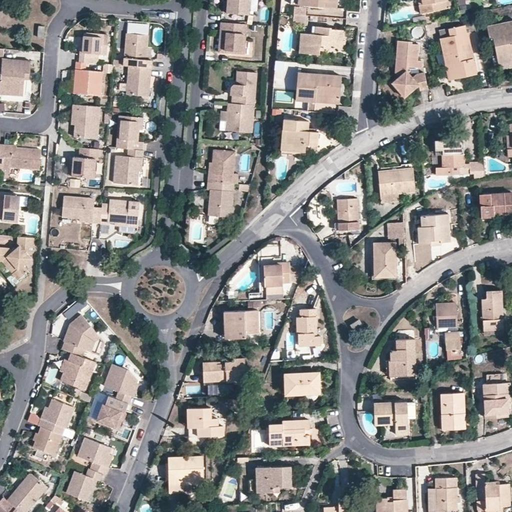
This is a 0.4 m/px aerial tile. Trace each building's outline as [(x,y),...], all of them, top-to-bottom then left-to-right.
[(224,7),(224,13),(250,16),(251,13),(252,0),(229,0),(229,2),(229,6),(224,7)] [(290,0),(290,7),(333,11),(333,0),(290,0)] [(444,11),(441,0),(423,0),(425,7),(419,8),(421,15),(444,11)] [(293,14),(293,22),(305,23),(305,16),(293,14)] [(488,36),(492,35),(498,62),(509,59),(510,65),(511,64),(511,19),(485,24),(488,36)] [(224,53),(245,55),(248,26),(221,23),(221,31),(226,32),(224,53)] [(447,33),(440,34),(445,62),(450,62),(453,77),(472,74),(465,30),(462,31),(461,26),(446,28),(447,33)] [(294,56),(315,58),(316,50),(332,52),(333,42),(337,42),(338,32),(311,29),(310,36),(297,35),(294,56)] [(89,33),(87,34),(85,50),(80,53),(79,62),(88,63),(98,64),(99,54),(109,54),(110,35),(89,33)] [(150,35),(128,33),(125,66),(130,66),(153,68),(153,58),(151,58),(148,57),(150,35)] [(411,41),(400,39),(394,72),(398,78),(392,82),(399,93),(404,90),(407,94),(418,87),(420,91),(426,88),(423,74),(418,73),(411,77),(407,71),(407,65),(408,59),(416,59),(418,44),(410,43),(411,41)] [(2,58),(2,72),(0,71),(0,88),(0,90),(0,95),(3,95),(23,97),(24,80),(25,73),(31,74),(32,61),(2,58)] [(408,59),(407,65),(420,67),(421,61),(416,59),(408,59)] [(153,68),(130,66),(128,94),(150,96),(151,87),(146,87),(147,74),(152,76),(153,68)] [(75,77),(80,78),(78,94),(101,96),(103,71),(87,70),(76,69),(75,77)] [(232,104),(253,106),(256,75),(238,73),(237,81),(236,86),(231,85),(230,96),(232,96),(232,104)] [(334,99),(337,78),(294,74),(291,100),(311,103),(312,96),(334,99)] [(407,94),(404,90),(399,93),(402,98),(407,94)] [(312,96),(311,103),(333,105),(334,99),(312,96)] [(225,130),(250,133),(253,106),(232,104),(229,103),(227,112),(226,122),(225,130)] [(72,115),(77,116),(76,129),(75,141),(99,143),(101,106),(73,104),(72,115)] [(141,116),(121,115),(118,147),(122,147),(144,149),(144,141),(139,140),(140,128),(141,116)] [(312,133),(305,132),(305,128),(306,122),(282,119),(278,153),(288,154),(288,150),(303,152),(304,145),(315,146),(317,133),(312,133)] [(7,133),(6,144),(14,145),(16,134),(7,133)] [(443,142),(443,144),(444,169),(437,169),(437,175),(438,177),(451,176),(451,169),(464,168),(465,168),(465,166),(464,142),(443,142)] [(2,169),(2,176),(10,176),(11,168),(40,170),(41,151),(13,148),(13,146),(5,145),(2,169)] [(99,149),(79,147),(79,157),(74,157),(74,167),(69,167),(68,175),(94,177),(96,159),(99,158),(99,149)] [(121,155),(118,155),(115,182),(137,184),(138,171),(139,157),(143,158),(144,149),(122,147),(121,155)] [(231,185),(232,175),(235,154),(214,152),(212,163),(212,174),(208,174),(207,182),(231,185)] [(485,179),(484,164),(470,164),(470,166),(471,175),(474,175),(474,181),(485,179)] [(415,192),(412,170),(377,173),(380,196),(415,192)] [(207,189),(210,190),(207,215),(230,217),(233,185),(231,185),(207,182),(207,189)] [(13,201),(13,196),(0,194),(0,216),(2,216),(2,220),(2,221),(18,222),(20,202),(13,201)] [(511,216),(511,211),(511,194),(483,195),(484,205),(480,205),(480,218),(491,217),(492,217),(492,214),(504,214),(504,216),(505,217),(511,216)] [(94,207),(95,200),(63,197),(62,217),(79,218),(92,219),(92,223),(100,224),(101,208),(94,207)] [(338,202),(338,209),(340,226),(340,233),(356,231),(356,227),(359,226),(358,217),(357,201),(338,202)] [(107,224),(114,225),(114,229),(136,230),(139,205),(110,202),(110,206),(101,206),(101,208),(100,224),(99,227),(107,228),(107,224)] [(431,242),(431,240),(441,239),(441,242),(451,241),(450,214),(415,215),(415,223),(422,222),(422,226),(418,226),(418,243),(431,242)] [(390,236),(405,236),(404,222),(390,223),(390,236)] [(0,260),(0,261),(10,273),(22,265),(30,259),(28,255),(32,252),(33,239),(18,237),(18,245),(20,247),(15,253),(8,249),(0,246),(0,260)] [(431,249),(441,249),(441,242),(441,239),(431,240),(431,242),(431,249)] [(373,277),(393,278),(394,246),(374,245),(373,277)] [(267,284),(283,283),(283,281),(290,281),(290,278),(290,267),(289,264),(279,264),(279,266),(264,267),(265,283),(265,284),(267,284)] [(27,272),(22,265),(10,273),(15,280),(27,272)] [(306,269),(298,266),(290,267),(290,278),(299,278),(302,279),(306,269)] [(283,292),(283,283),(267,284),(268,293),(283,292)] [(487,298),(483,298),(484,329),(504,328),(502,290),(487,291),(487,298)] [(458,303),(438,303),(439,326),(450,326),(459,325),(458,303)] [(303,316),(299,316),(299,343),(321,344),(321,336),(317,336),(318,308),(303,307),(303,316)] [(258,333),(257,311),(224,311),(224,323),(228,323),(229,338),(245,338),(245,333),(258,333)] [(84,314),(73,321),(65,340),(67,341),(65,348),(70,351),(74,352),(82,355),(85,348),(91,350),(95,338),(99,336),(94,328),(91,330),(86,324),(89,321),(84,314)] [(361,320),(352,325),(357,334),(366,329),(361,320)] [(462,349),(462,348),(461,331),(460,332),(450,332),(448,332),(449,350),(453,350),(462,349)] [(417,374),(417,362),(416,338),(396,339),(397,350),(391,351),(392,361),(396,361),(397,375),(398,375),(406,375),(417,374)] [(74,352),(70,351),(64,369),(67,370),(74,352)] [(82,355),(74,352),(67,370),(64,378),(85,387),(95,360),(82,355)] [(204,361),(205,381),(228,380),(237,380),(237,383),(237,384),(247,383),(245,359),(235,360),(235,362),(226,363),(218,363),(218,360),(204,361)] [(398,375),(397,375),(396,361),(392,361),(388,361),(388,375),(391,375),(392,380),(418,378),(417,374),(406,375),(398,375)] [(105,385),(118,390),(115,397),(131,404),(133,396),(139,384),(139,382),(130,370),(114,363),(105,385)] [(284,374),(286,398),(320,396),(319,380),(318,372),(284,374)] [(508,413),(508,401),(508,394),(511,394),(510,383),(484,384),(484,392),(485,397),(486,417),(505,416),(505,413),(508,413)] [(133,396),(137,398),(142,385),(139,384),(133,396)] [(207,386),(208,396),(227,395),(226,385),(207,386)] [(464,392),(441,393),(442,430),(462,428),(461,413),(464,413),(464,392)] [(117,427),(120,418),(125,420),(127,420),(130,413),(127,413),(131,404),(115,397),(109,395),(105,404),(103,403),(96,419),(117,427)] [(54,397),(51,405),(47,417),(42,416),(38,424),(42,425),(52,429),(55,423),(65,426),(73,404),(54,397)] [(386,424),(386,421),(396,421),(396,423),(397,433),(408,432),(409,432),(408,414),(408,402),(374,402),(375,417),(376,424),(386,424)] [(51,405),(46,404),(42,416),(47,417),(51,405)] [(219,427),(219,420),(212,420),(211,409),(189,410),(190,437),(225,436),(225,427),(219,427)] [(269,426),(270,446),(312,445),(311,435),(306,436),(305,431),(311,430),(310,420),(284,421),(284,424),(269,426)] [(42,425),(39,431),(36,439),(34,445),(54,452),(61,433),(52,429),(42,425)] [(105,465),(110,450),(84,440),(78,456),(92,461),(90,468),(103,473),(107,474),(109,466),(105,465)] [(115,452),(110,450),(105,465),(109,466),(115,452)] [(206,483),(205,458),(170,459),(171,484),(185,483),(190,483),(206,483)] [(75,470),(67,492),(85,498),(88,489),(92,477),(97,479),(100,480),(103,473),(90,468),(88,467),(85,474),(75,470)] [(276,492),(276,487),(280,487),(292,487),(292,468),(259,468),(259,480),(259,493),(276,492)] [(26,481),(28,482),(21,491),(18,489),(15,494),(30,507),(48,487),(32,473),(26,481)] [(511,506),(509,484),(497,484),(497,482),(486,482),(485,473),(476,474),(478,510),(487,510),(500,509),(500,506),(503,507),(511,506)] [(88,489),(92,491),(97,479),(92,477),(88,489)] [(458,478),(436,479),(436,490),(429,491),(429,511),(448,511),(460,511),(458,478)] [(18,489),(21,491),(28,482),(26,481),(18,489)] [(186,497),(185,483),(171,484),(171,497),(186,497)] [(154,490),(148,487),(143,499),(151,498),(154,490)] [(407,499),(407,489),(394,490),(394,498),(399,498),(399,500),(407,499)] [(24,511),(25,511),(30,507),(15,494),(10,500),(24,511)] [(0,503),(2,506),(0,508),(0,511),(24,511),(10,500),(5,496),(0,502),(0,503)] [(375,510),(376,510),(376,511),(408,511),(407,499),(399,500),(399,498),(394,498),(393,498),(393,500),(393,501),(386,501),(386,498),(376,498),(376,502),(375,502),(374,503),(374,509),(375,510)] [(338,507),(338,511),(333,511),(333,507),(323,508),(322,511),(350,511),(349,499),(338,499),(338,507)]
